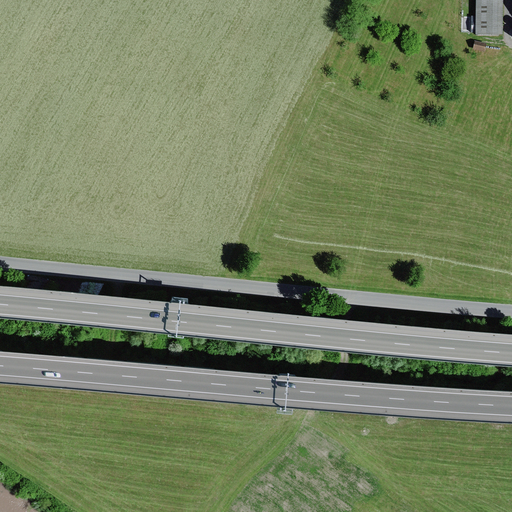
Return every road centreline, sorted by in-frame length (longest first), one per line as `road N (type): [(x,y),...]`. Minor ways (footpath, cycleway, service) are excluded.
road 1 (unclassified): [(511,311),(0,262)]
road 2 (motorway): [(511,352),(0,303)]
road 3 (motorway): [(0,366),(511,407)]
